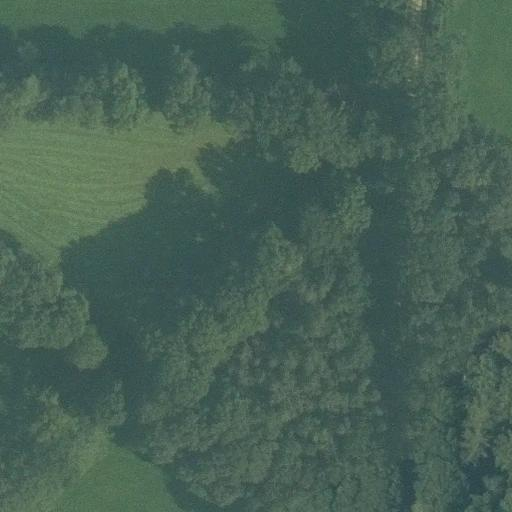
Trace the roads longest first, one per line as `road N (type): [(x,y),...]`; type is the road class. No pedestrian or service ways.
road 1 (track): [(415,511),(408,189)]
road 2 (unclassified): [(408,189),(420,0)]
